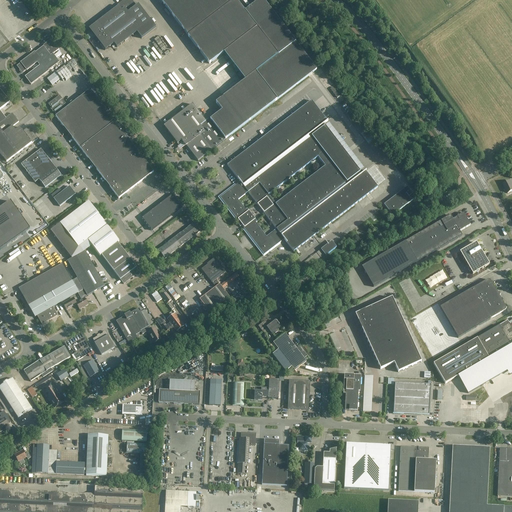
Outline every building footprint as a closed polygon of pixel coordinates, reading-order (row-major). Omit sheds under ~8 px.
[(114,44),(117,48),(137,33),(141,39),(156,28),(138,4),(135,7),(130,1),(125,0),(123,2),(122,3),(121,3),(119,5),(118,6),(119,6),(112,11),(89,29),(105,50),(114,44)] [(222,111),(210,120),(209,119),(206,122),(192,105),(164,126),(180,147),(183,145),(184,146),(186,145),(198,161),(317,70),(263,0),(259,0),(245,12),(235,0),(160,0),(209,64),(224,53),(245,81),(216,103),(222,111)] [(17,66),(22,73),(26,70),(26,71),(41,60),(43,63),(25,77),(31,85),(49,71),(60,62),(53,54),(59,49),(52,40),(51,40),(44,45),(43,46),(35,53),(35,52),(20,63),(21,63),(17,66)] [(138,59),(136,60),(146,74),(148,72),(138,59)] [(129,67),(127,68),(135,78),(137,77),(129,67)] [(56,73),(47,79),(52,85),(60,79),(56,73)] [(166,83),(163,85),(172,97),(174,95),(173,94),(177,91),(177,92),(180,90),(172,79),(166,84),(166,83)] [(0,110),(10,103),(0,89),(0,110)] [(187,89),(178,95),(181,100),(191,94),(187,89)] [(119,199),(142,181),(147,186),(154,181),(150,175),(154,172),(112,118),(100,102),(90,90),(74,102),(68,107),(60,96),(48,104),(51,108),(52,108),(51,109),(53,112),(54,111),(55,112),(54,112),(57,116),(55,117),(112,190),(119,199)] [(150,106),(152,105),(150,102),(146,95),(144,96),(150,106)] [(242,225),(244,227),(243,228),(264,255),(282,242),(280,240),(283,238),(294,252),(378,187),(366,171),(366,170),(362,174),(324,124),(328,121),(327,121),(312,102),(311,101),(310,102),(228,165),(227,165),(241,184),(239,186),(237,184),(220,198),(238,221),(238,220),(240,222),(238,224),(240,227),(242,225)] [(0,154),(3,158),(1,160),(5,164),(32,143),(32,144),(34,142),(38,139),(29,127),(23,132),(20,128),(15,131),(12,127),(19,122),(18,122),(12,114),(6,118),(6,119),(0,123),(0,154)] [(367,129),(361,133),(368,143),(375,139),(367,129)] [(233,137),(217,149),(219,152),(235,140),(233,137)] [(356,144),(350,149),(353,152),(358,147),(356,144)] [(35,183),(39,180),(45,188),(61,176),(55,167),(49,160),(41,149),(21,165),(35,183)] [(384,179),(378,171),(374,174),(380,182),(384,179)] [(511,186),(510,181),(503,185),(508,194),(511,191),(511,186)] [(60,189),(51,195),(60,207),(76,195),(69,186),(62,192),(60,189)] [(416,198),(407,187),(384,205),(392,216),(416,198)] [(182,208),(172,196),(141,219),(141,220),(143,219),(152,231),(182,208)] [(41,200),(35,206),(38,209),(44,203),(41,200)] [(0,250),(30,230),(11,202),(0,208),(0,250)] [(60,224),(50,231),(69,255),(78,248),(88,240),(92,246),(100,256),(101,255),(124,284),(135,276),(136,276),(138,277),(140,275),(141,273),(139,271),(139,272),(138,271),(137,270),(137,269),(138,269),(118,243),(119,242),(89,202),(60,224)] [(373,287),(417,262),(462,236),(460,232),(470,225),(465,217),(464,215),(462,216),(461,216),(460,215),(459,216),(457,216),(457,217),(453,220),(450,216),(405,242),(362,267),(373,287)] [(188,228),(195,236),(200,231),(194,223),(188,228)] [(366,231),(360,223),(353,229),(359,237),(366,231)] [(195,236),(188,228),(174,239),(181,247),(195,236)] [(181,247),(174,239),(158,251),(165,259),(181,247)] [(332,241),(321,250),(326,256),(337,248),(332,241)] [(476,243),(460,252),(473,275),(489,265),(476,243)] [(85,251),(72,259),(67,261),(77,278),(72,281),(63,264),(18,289),(35,318),(37,316),(42,325),(58,316),(53,307),(78,293),(82,300),(76,304),(76,305),(79,310),(88,305),(84,297),(87,296),(105,286),(85,251)] [(216,288),(200,300),(209,313),(229,297),(219,284),(219,285),(216,280),(226,272),(222,268),(217,263),(218,262),(215,258),(209,262),(210,263),(201,269),(212,283),(216,288)] [(473,289),(440,308),(458,338),(490,319),(491,318),(492,318),(506,310),(505,310),(506,309),(506,308),(500,297),(500,295),(499,293),(497,293),(490,280),(489,281),(488,280),(474,288),(474,289),(473,289)] [(166,292),(166,293),(163,289),(159,292),(162,296),(168,303),(172,300),(166,292)] [(76,305),(76,304),(73,298),(63,304),(66,310),(76,305)] [(398,373),(421,362),(392,298),(355,315),(380,370),(394,363),(398,373)] [(149,327),(139,309),(116,322),(129,343),(137,339),(135,335),(141,332),(142,335),(147,332),(154,344),(161,339),(155,329),(150,331),(148,327),(149,327)] [(184,326),(175,314),(167,319),(177,332),(184,326)] [(278,325),(275,321),(269,326),(265,321),(258,326),(263,332),(267,329),(272,334),(281,328),(279,326),(279,325),(279,324),(278,325)] [(511,328),(509,323),(508,321),(499,326),(477,339),(433,364),(445,384),(488,359),(511,346),(508,341),(511,338),(511,328)] [(166,333),(170,330),(165,324),(161,328),(166,333)] [(94,344),(95,343),(101,355),(115,348),(108,336),(106,332),(105,331),(103,332),(103,334),(93,339),(95,343),(94,343),(94,344)] [(304,358),(307,356),(304,352),(303,353),(299,348),(297,350),(285,334),(273,343),(278,350),(273,354),(286,372),(292,367),(294,371),(306,361),(304,358)] [(65,347),(40,361),(40,360),(24,371),(31,382),(47,371),(71,358),(65,347)] [(93,360),(84,366),(90,377),(99,372),(93,360)] [(64,371),(59,374),(63,380),(68,377),(64,371)] [(210,379),(222,380),(222,371),(211,371),(210,379)] [(345,375),(344,394),(346,394),(345,411),(358,411),(359,391),(360,391),(361,376),(345,375)] [(364,375),(364,411),(372,411),(372,375),(364,375)] [(0,386),(0,389),(8,403),(22,394),(12,379),(0,386)] [(211,379),(209,405),(220,406),(222,380),(211,379)] [(254,401),(262,401),(262,396),(268,397),(268,399),(278,399),(279,380),(269,379),(269,388),(261,388),(261,391),(253,391),(253,395),(255,395),(254,401)] [(310,381),(289,380),(288,409),(309,410),(310,381)] [(159,390),(159,403),(199,405),(200,392),(195,392),(195,382),(170,381),(169,391),(159,390)] [(30,383),(25,387),(33,398),(37,395),(30,383)] [(47,398),(48,397),(55,408),(64,402),(60,397),(62,396),(53,383),(42,390),(47,398)] [(393,413),(429,415),(430,385),(395,383),(393,413)] [(244,407),(245,384),(234,384),(233,406),(244,407)] [(32,409),(22,394),(8,403),(18,418),(32,409)] [(476,409),(476,398),(461,397),(461,408),(476,409)] [(143,406),(123,405),(122,415),(142,416),(143,406)] [(0,432),(6,429),(5,427),(6,426),(7,427),(9,425),(6,420),(8,419),(4,412),(0,414),(2,417),(0,417),(0,432)] [(122,430),(122,441),(147,442),(147,431),(122,430)] [(239,439),(238,464),(237,474),(244,474),(245,464),(247,464),(248,446),(255,446),(256,434),(241,433),(241,439),(239,439)] [(85,465),(85,464),(57,462),(57,451),(49,451),(49,446),(37,445),(37,448),(33,448),(32,473),(56,474),(84,476),(84,473),(86,474),(86,476),(106,477),(108,436),(88,435),(87,466),(85,465)] [(305,437),(297,437),(297,448),(294,448),(294,453),(298,453),(298,451),(301,451),(301,453),(304,454),(304,451),(307,451),(307,448),(310,449),(310,446),(307,446),(307,443),(311,443),(312,437),(305,437)] [(279,441),(264,440),(262,485),(287,486),(289,446),(279,445),(279,441)] [(147,454),(147,443),(134,443),(134,442),(127,442),(127,453),(147,454)] [(388,491),(391,446),(346,443),(344,489),(388,491)] [(490,448),(452,446),(448,511),(511,511),(511,507),(487,506),(490,448)] [(398,491),(414,492),(434,493),(436,461),(428,460),(429,448),(400,447),(398,491)] [(511,449),(500,448),(497,497),(511,497),(511,449)] [(330,450),(330,453),(323,453),(323,469),(317,468),(315,471),(314,491),(334,492),(336,454),(336,449),(330,450)] [(28,453),(25,454),(23,451),(14,456),(18,462),(26,457),(28,460),(31,458),(28,453)] [(305,463),(304,484),(312,485),(313,463),(305,463)] [(0,511),(142,511),(143,489),(112,487),(95,487),(94,495),(0,489),(0,511)] [(179,511),(180,507),(195,508),(196,492),(166,491),(164,511),(179,511)] [(388,500),(387,511),(417,511),(418,502),(388,500)]
